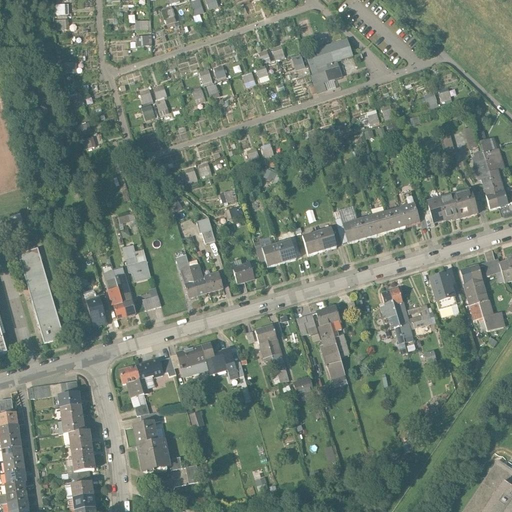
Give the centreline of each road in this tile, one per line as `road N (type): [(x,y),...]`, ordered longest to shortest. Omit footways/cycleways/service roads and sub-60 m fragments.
road 1 (residential): [(96,357),(511,233)]
road 2 (residential): [(120,511),(113,427),(96,357)]
road 3 (residential): [(20,378),(38,511)]
